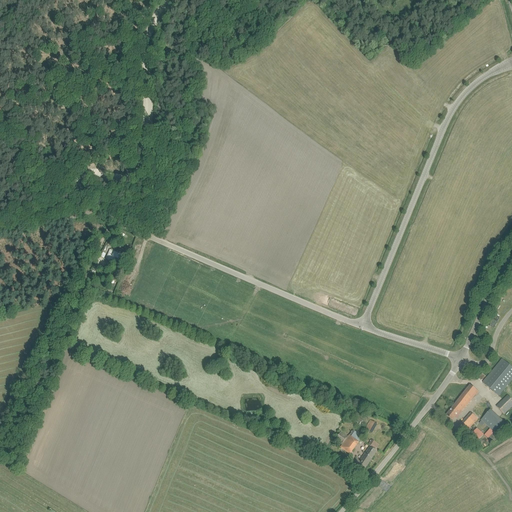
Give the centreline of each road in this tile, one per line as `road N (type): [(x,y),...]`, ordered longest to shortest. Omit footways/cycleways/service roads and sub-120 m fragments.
road 1 (unclassified): [(362,325),(443,124),(465,91),(511,62)]
road 2 (unclassified): [(362,325),(140,232),(90,202)]
road 3 (track): [(169,0),(146,48),(141,162),(120,177),(87,175),(74,191)]
road 4 (unknown): [(424,172),(506,217),(423,345)]
road 5 (unclassified): [(345,511),(459,357)]
